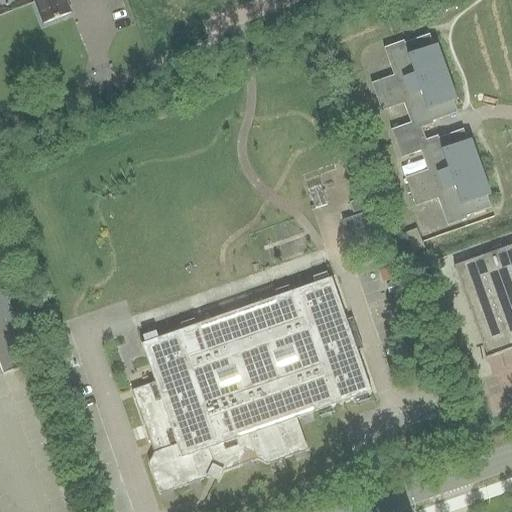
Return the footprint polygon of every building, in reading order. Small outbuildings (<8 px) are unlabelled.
[(34,0),(44,24),(71,13),(66,0),(34,0)] [(148,0),(153,12),(180,1),(180,0),(148,0)] [(438,47),(438,45),(434,47),(430,35),(405,44),(404,42),(384,49),(396,81),(386,85),(384,80),(372,84),(377,98),(448,73),(447,72),(445,73),(436,47),(438,47)] [(448,74),(448,73),(377,98),(382,112),(394,108),(392,103),(402,99),(411,124),(391,131),(396,145),(424,135),(422,129),(434,125),(433,122),(458,114),(453,102),(457,100),(457,99),(455,100),(446,75),(448,74)] [(472,141),(472,140),(468,142),(463,130),(439,139),(438,137),(426,141),(424,135),(396,145),(401,159),(421,152),(430,176),(420,180),(418,175),(406,179),(411,193),(481,168),(481,167),(479,168),(470,142),(472,141)] [(487,197),(491,195),(491,194),(489,195),(480,170),(482,169),(481,168),(411,193),(416,207),(428,203),(426,198),(436,194),(448,227),(468,220),(467,217),(491,209),(487,197)] [(376,209),(348,219),(358,247),(386,237),(376,209)] [(414,253),(425,249),(417,229),(406,233),(414,253)] [(511,246),(455,267),(487,358),(486,359),(486,360),(511,350),(511,246)] [(392,257),(378,261),(383,279),(397,276),(392,257)] [(24,341),(0,275),(0,365),(3,375),(23,367),(15,345),(24,341)] [(296,419),(372,393),(332,278),(142,345),(155,383),(132,391),(155,455),(150,464),(160,493),(208,476),(218,481),(222,472),(259,459),(268,463),(306,450),(296,419)]
